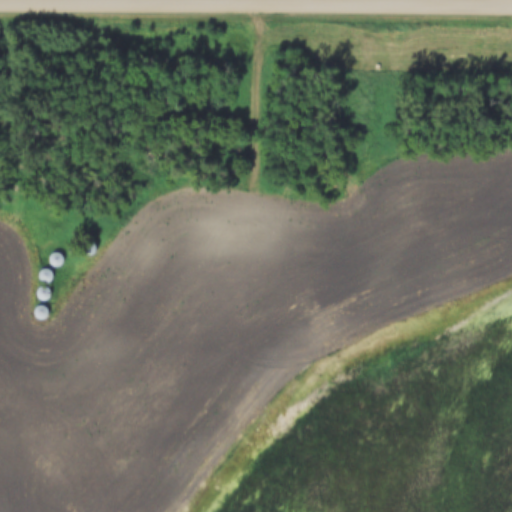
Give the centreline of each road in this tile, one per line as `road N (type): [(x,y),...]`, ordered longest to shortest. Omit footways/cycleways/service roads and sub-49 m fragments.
road 1 (residential): [(0,7),(511,8)]
road 2 (track): [(258,8),(259,174),(251,191),(150,195)]
